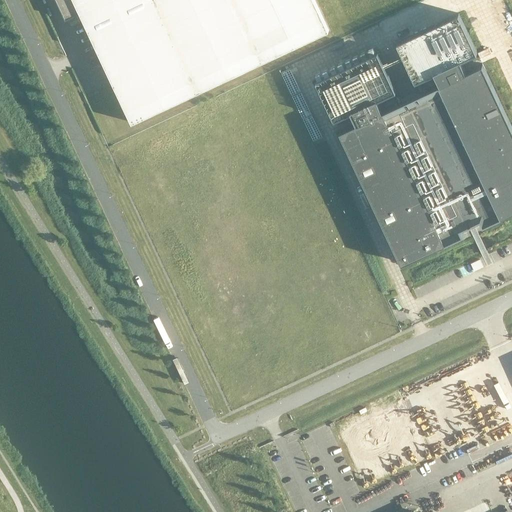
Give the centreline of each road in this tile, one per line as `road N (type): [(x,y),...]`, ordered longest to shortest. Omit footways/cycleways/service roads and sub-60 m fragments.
road 1 (unclassified): [(216,435),(48,73)]
road 2 (unclassified): [(511,298),(216,435)]
